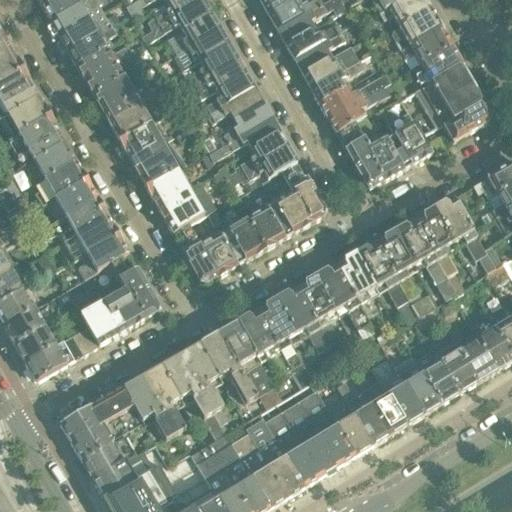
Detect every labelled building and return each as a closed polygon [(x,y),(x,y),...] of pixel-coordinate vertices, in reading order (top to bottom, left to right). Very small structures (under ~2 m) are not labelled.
[(35,0),(42,11),(61,0),(35,0)] [(61,0),(42,11),(50,26),(93,0),(61,0)] [(93,0),(50,26),(59,41),(88,24),(84,17),(102,6),(98,0),(93,0)] [(118,0),(125,11),(131,7),(127,0),(118,0)] [(161,0),(166,7),(178,0),(143,0),(139,3),(131,7),(125,11),(133,25),(145,18),(140,10),(143,9),(143,10),(161,0)] [(169,13),(151,24),(147,26),(151,33),(155,31),(204,5),(201,0),(178,0),(166,7),(169,13)] [(268,0),(260,5),(268,20),(297,3),(295,0),(268,0)] [(268,20),(276,34),(324,7),(319,0),(318,0),(301,10),(297,3),(268,20)] [(276,34),(285,49),(314,32),(310,25),(332,12),(336,19),(346,13),(345,12),(344,12),(338,0),(335,0),(324,7),(276,34)] [(374,8),(378,17),(407,0),(376,0),(379,5),(374,8)] [(392,21),(398,31),(429,12),(422,0),(407,0),(378,17),(383,25),(392,21)] [(178,29),(182,36),(212,19),(204,5),(155,31),(151,33),(145,37),(144,36),(140,38),(146,48),(178,29)] [(391,38),(400,55),(440,31),(429,12),(398,31),(399,32),(392,35),(391,38)] [(59,41),(68,57),(120,25),(119,25),(115,18),(92,31),(88,24),(59,41)] [(173,62),(174,61),(221,34),(212,19),(182,36),(186,43),(169,53),(153,61),(159,70),(173,62)] [(355,30),(360,37),(373,30),(369,22),(355,30)] [(68,57),(76,71),(105,53),(112,49),(108,42),(119,36),(117,32),(122,29),(120,25),(68,57)] [(285,49),(293,64),(341,36),(343,35),(338,27),(318,39),(314,32),(285,49)] [(414,57),(420,67),(451,49),(440,31),(400,55),(404,63),(414,57)] [(182,76),(199,66),(229,48),(221,34),(174,61),(182,76)] [(341,36),(293,64),(302,78),(331,62),(327,55),(346,45),(341,36)] [(0,87),(22,75),(11,54),(10,54),(6,47),(7,47),(6,46),(0,49),(0,87)] [(167,84),(175,100),(237,63),(229,48),(199,66),(203,72),(177,87),(173,81),(167,84)] [(423,81),(428,88),(462,68),(451,49),(420,67),(426,79),(423,81)] [(76,71),(85,86),(136,55),(135,53),(131,52),(129,53),(127,50),(109,60),(105,53),(76,71)] [(376,65),(378,67),(387,62),(381,52),(372,58),(376,65)] [(85,86),(93,100),(122,83),(118,76),(141,63),(136,55),(85,86)] [(302,78),(310,93),(358,66),(353,58),(349,60),(339,66),(340,66),(335,69),(331,62),(302,78)] [(310,93),(318,108),(349,91),(345,84),(365,73),(364,71),(376,65),(372,58),(358,66),(310,93)] [(387,62),(378,67),(382,73),(383,72),(386,77),(393,72),(387,62)] [(237,63),(175,100),(179,107),(194,98),(212,88),(216,96),(246,79),(237,63)] [(414,97),(425,115),(455,97),(473,87),(462,68),(428,88),(414,96),(414,97)] [(22,75),(0,87),(0,123),(21,111),(17,103),(33,94),(33,93),(22,75)] [(318,108),(327,123),(390,86),(385,78),(352,97),(349,91),(318,108)] [(203,111),(208,119),(254,92),(246,79),(216,96),(220,102),(203,111)] [(108,126),(108,127),(123,118),(119,110),(135,101),(133,97),(124,81),(122,83),(93,100),(104,119),(108,126)] [(336,138),(354,128),(365,121),(361,114),(379,104),(379,105),(395,95),(390,86),(327,123),(336,138)] [(435,134),(443,130),(484,106),(479,97),(473,87),(455,97),(425,115),(435,134)] [(108,127),(120,147),(151,129),(139,109),(144,106),(148,112),(159,105),(151,91),(135,101),(119,110),(123,118),(108,127)] [(230,117),(234,124),(262,107),(254,92),(208,119),(212,127),(230,117)] [(21,111),(0,123),(0,128),(1,130),(2,129),(6,136),(10,143),(49,121),(37,100),(33,94),(17,103),(21,111)] [(489,126),(491,118),(490,117),(484,106),(443,130),(452,146),(453,146),(488,126),(489,126)] [(219,141),(224,149),(271,122),(262,107),(234,124),(238,131),(219,141)] [(413,127),(411,123),(407,117),(386,129),(392,140),(400,154),(392,159),(402,175),(403,175),(403,174),(411,170),(431,159),(425,148),(421,142),(413,127)] [(49,121),(10,143),(11,143),(8,145),(22,171),(24,170),(48,157),(43,148),(60,139),(49,121)] [(365,121),(354,128),(362,140),(373,133),(365,121)] [(246,146),(250,154),(279,137),(271,122),(224,149),(216,153),(208,157),(212,166),(246,146)] [(191,129),(192,130),(198,139),(205,135),(200,124),(191,129)] [(354,128),(336,138),(366,191),(373,193),(373,192),(383,186),(364,155),(369,153),(362,140),(354,128)] [(134,173),(136,175),(151,165),(146,158),(167,145),(161,138),(157,140),(151,129),(120,147),(130,166),(131,166),(135,172),(134,173)] [(198,139),(192,130),(176,139),(181,148),(197,139),(197,140),(198,139)] [(223,184),(226,188),(288,152),(279,137),(250,154),(254,161),(234,172),(235,175),(222,182),(223,184)] [(48,157),(24,170),(35,190),(38,188),(76,167),(64,146),(64,147),(59,140),(60,139),(43,148),(48,157)] [(392,140),(369,153),(364,155),(383,186),(402,175),(392,159),(400,154),(392,140)] [(439,140),(425,148),(431,159),(445,151),(445,150),(439,140)] [(201,145),(208,157),(216,153),(210,141),(201,145)] [(146,193),(178,175),(186,170),(167,145),(146,158),(151,165),(136,175),(146,193)] [(272,181),(281,175),(297,167),(288,152),(226,188),(228,192),(241,185),(243,188),(263,176),(267,184),(272,181)] [(212,166),(208,157),(200,162),(206,172),(214,168),(212,166)] [(76,167),(38,188),(42,195),(35,198),(42,210),(55,203),(56,204),(87,186),(76,167)] [(281,175),(293,197),(311,228),(323,221),(325,215),(324,214),(297,167),(281,175)] [(483,195),(488,205),(493,201),(511,190),(511,167),(473,190),(477,198),(483,195)] [(0,173),(0,180),(2,183),(9,179),(14,176),(9,168),(0,173)] [(161,219),(162,220),(177,211),(172,203),(188,193),(192,191),(192,189),(186,179),(181,182),(178,175),(146,193),(157,212),(161,219)] [(222,182),(219,176),(213,180),(218,187),(223,184),(222,182)] [(9,179),(2,183),(12,201),(13,203),(20,198),(9,179)] [(267,184),(263,186),(267,193),(277,187),(272,181),(267,184)] [(2,183),(0,184),(0,207),(2,206),(3,206),(3,207),(12,201),(2,183)] [(56,204),(55,203),(59,210),(45,217),(48,223),(30,233),(33,238),(39,235),(65,222),(97,204),(87,186),(56,204)] [(177,211),(162,220),(173,240),(188,231),(200,223),(208,218),(215,214),(216,213),(200,187),(192,191),(188,193),(172,203),(177,211)] [(511,190),(493,201),(488,205),(493,213),(489,216),(479,221),(484,229),(493,223),(494,223),(511,213),(511,190)] [(464,196),(454,202),(458,209),(468,203),(464,196)] [(293,197),(273,208),(283,224),(275,229),(284,244),(284,243),(292,239),(311,228),(293,197)] [(17,209),(16,209),(24,221),(31,216),(20,198),(13,203),(16,208),(17,209)] [(12,201),(3,207),(7,214),(16,208),(13,203),(12,201)] [(440,209),(433,213),(453,247),(462,242),(475,265),(479,262),(487,277),(494,272),(486,258),(484,254),(478,244),(474,236),(458,209),(454,202),(453,201),(440,209)] [(65,222),(39,235),(44,245),(58,237),(63,247),(71,243),(72,244),(76,241),(108,222),(97,204),(65,222)] [(263,214),(246,224),(264,255),(284,244),(275,229),(283,224),(273,208),(270,210),(267,206),(260,210),(263,214)] [(433,213),(413,224),(452,290),(456,299),(464,294),(454,278),(458,276),(444,252),(453,247),(433,213)] [(511,213),(494,223),(493,223),(504,242),(511,236),(511,213)] [(215,214),(208,218),(214,229),(220,226),(221,226),(215,214)] [(74,266),(83,261),(87,259),(86,259),(118,240),(108,222),(76,241),(72,244),(71,243),(63,247),(74,266)] [(246,224),(218,240),(228,256),(237,251),(245,266),(264,255),(246,224)] [(413,224),(394,235),(414,270),(423,265),(445,305),(456,299),(452,290),(413,224)] [(0,233),(0,257),(4,255),(15,248),(5,230),(0,233)] [(188,231),(173,240),(182,254),(200,286),(200,287),(206,288),(217,282),(200,251),(188,231)] [(394,235),(374,247),(408,305),(417,321),(418,323),(432,314),(436,312),(429,298),(421,302),(419,298),(405,275),(414,270),(394,235)] [(87,259),(83,261),(87,267),(77,272),(84,284),(89,281),(94,278),(109,269),(118,264),(128,258),(118,240),(86,259),(87,259)] [(218,240),(200,251),(217,282),(237,270),(245,266),(237,251),(228,256),(218,240)] [(355,258),(375,293),(384,288),(407,329),(418,323),(417,321),(408,305),(374,247),(355,258)] [(486,258),(494,272),(501,268),(491,250),(484,254),(486,258)] [(0,257),(0,281),(14,273),(4,255),(0,257)] [(355,258),(335,269),(358,310),(378,299),(375,293),(355,258)] [(118,264),(109,269),(117,283),(124,296),(127,294),(144,324),(157,317),(159,311),(158,311),(136,273),(127,278),(118,264)] [(502,267),(511,284),(511,268),(509,264),(502,267)] [(501,268),(494,272),(501,284),(509,279),(502,267),(501,268)] [(335,269),(315,281),(335,316),(344,311),(357,334),(358,334),(363,342),(374,336),(368,328),(335,269)] [(501,284),(494,272),(484,280),(491,290),(501,284)] [(0,281),(0,308),(25,295),(24,294),(26,293),(14,273),(0,281)] [(84,284),(81,285),(89,299),(96,295),(95,293),(89,281),(84,284)] [(315,281),(296,292),(329,351),(340,344),(326,321),(335,316),(315,281)] [(101,307),(97,309),(106,325),(116,320),(124,335),(126,334),(144,324),(127,294),(124,296),(117,283),(102,292),(106,299),(110,306),(104,309),(103,310),(101,307)] [(296,292),(276,304),(296,338),(304,333),(318,357),(329,351),(296,292)] [(0,308),(0,323),(4,331),(35,313),(25,295),(0,308)] [(89,301),(74,310),(83,325),(86,332),(97,351),(118,339),(124,335),(116,320),(106,325),(97,309),(101,307),(103,310),(104,309),(96,295),(89,299),(90,301),(89,301)] [(276,304),(256,315),(292,378),(300,392),(312,385),(286,344),(296,338),(276,304)] [(71,306),(61,311),(66,319),(75,314),(71,306)] [(4,331),(15,351),(46,333),(35,313),(4,331)] [(418,323),(415,324),(420,333),(437,322),(432,314),(418,323)] [(256,315),(237,326),(257,361),(266,356),(269,362),(279,380),(282,384),(292,378),(256,315)] [(505,349),(511,360),(511,318),(504,324),(506,327),(496,333),(505,349)] [(70,333),(73,339),(86,332),(83,325),(70,333)] [(237,326),(218,337),(246,387),(248,386),(257,401),(274,391),(257,361),(237,326)] [(97,351),(86,332),(73,339),(63,345),(74,364),(97,351)] [(15,351),(25,368),(56,349),(46,333),(15,351)] [(477,345),(496,375),(511,365),(511,360),(505,349),(496,333),(477,345)] [(384,342),(388,348),(400,342),(397,335),(384,342)] [(218,337),(198,348),(217,382),(229,376),(232,380),(230,381),(245,408),(257,401),(248,386),(246,387),(218,337)] [(459,355),(478,386),(496,375),(477,345),(474,339),(467,343),(470,349),(459,355)] [(340,344),(329,351),(339,369),(350,363),(340,344)] [(56,349),(25,368),(36,387),(74,364),(63,345),(56,349)] [(434,358),(438,363),(459,398),(478,386),(459,355),(454,346),(434,358)] [(225,437),(226,439),(229,437),(224,427),(228,424),(222,413),(223,413),(212,393),(209,392),(207,388),(217,382),(198,348),(179,359),(225,437)] [(179,359),(161,370),(183,410),(192,405),(203,424),(205,423),(216,443),(225,437),(179,359)] [(410,361),(393,371),(396,375),(395,375),(422,421),(440,410),(419,374),(413,364),(410,361)] [(316,372),(320,379),(338,368),(335,362),(316,372)] [(419,374),(440,410),(459,398),(438,363),(419,374)] [(161,370),(141,381),(175,440),(185,434),(175,415),(171,414),(168,410),(177,405),(180,411),(183,410),(161,370)] [(378,385),(405,431),(422,421),(395,375),(378,385)] [(141,381),(122,392),(142,425),(153,419),(155,424),(154,427),(165,446),(175,440),(141,381)] [(363,400),(388,442),(405,431),(378,385),(361,396),(363,400)] [(337,393),(342,402),(371,452),(388,442),(363,400),(354,405),(344,388),(337,393)] [(273,391),(258,400),(266,413),(281,404),(273,391)] [(60,428),(81,466),(125,441),(144,429),(142,425),(122,392),(60,428)] [(315,395),(298,405),(339,472),(354,462),(328,416),(315,395)] [(328,416),(354,462),(371,452),(342,402),(338,405),(340,408),(328,416)] [(298,405),(281,416),(321,482),(326,479),(339,472),(298,405)] [(281,416),(265,426),(304,493),(321,482),(281,416)] [(259,425),(245,433),(283,497),(287,503),(288,503),(304,493),(265,426),(260,418),(256,421),(259,425)] [(226,439),(225,439),(260,497),(269,511),(272,511),(287,503),(283,497),(245,433),(242,428),(229,436),(229,437),(226,439)] [(225,439),(190,460),(211,493),(222,511),(269,511),(260,497),(225,439)] [(81,466),(93,485),(136,460),(125,441),(81,466)] [(136,460),(93,485),(103,503),(108,511),(175,511),(170,502),(177,498),(160,469),(153,473),(143,456),(136,460)] [(186,459),(167,470),(168,473),(173,470),(187,462),(186,459)] [(222,511),(211,493),(193,503),(198,511),(222,511)] [(198,511),(193,503),(179,511),(198,511)]
